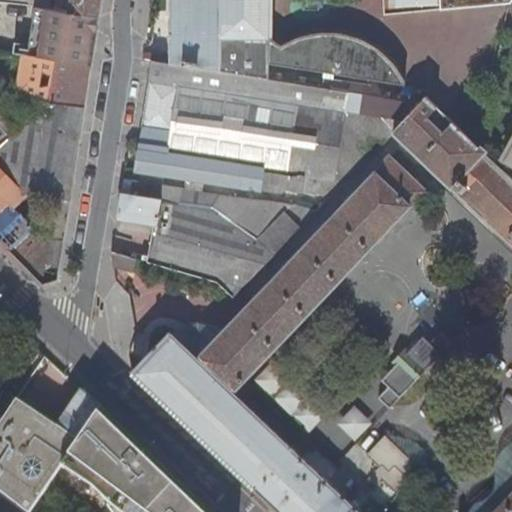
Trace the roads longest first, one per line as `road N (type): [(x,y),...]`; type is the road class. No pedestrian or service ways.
road 1 (residential): [(72,348),(123,56),(121,0)]
road 2 (residential): [(241,511),(72,348)]
